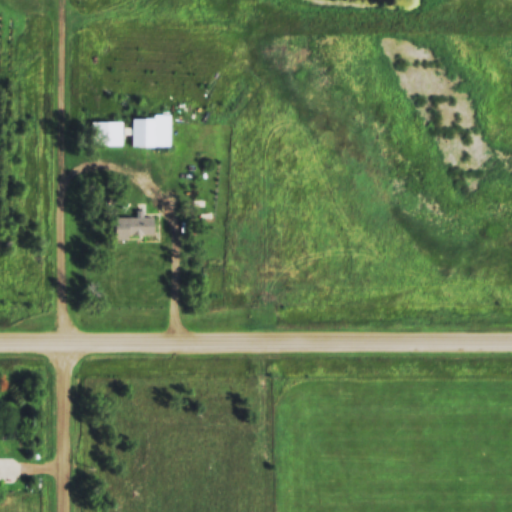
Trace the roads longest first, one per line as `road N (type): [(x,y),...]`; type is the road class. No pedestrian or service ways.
road 1 (residential): [(0,346),(511,348)]
road 2 (residential): [(63,511),(62,0)]
